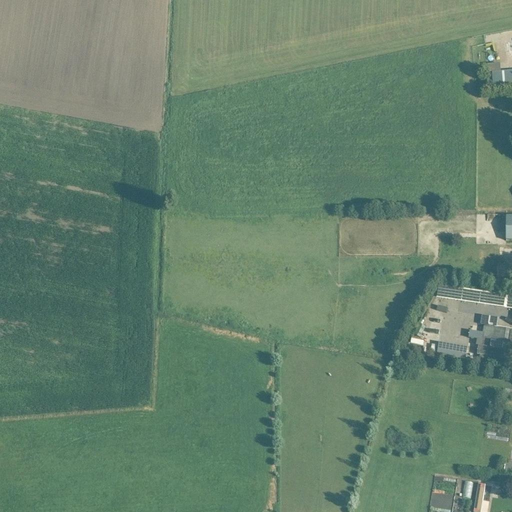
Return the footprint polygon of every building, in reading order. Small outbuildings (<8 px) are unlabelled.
[(511,71),(500,73),(500,65),(487,65),(488,73),(492,73),(493,89),(511,87),(511,71)] [(503,258),(504,266),(511,264),(511,262),(511,256),(503,258)] [(466,266),(479,267),(479,272),(493,272),(493,262),(466,261),(466,266)] [(454,282),(454,287),(448,287),(447,293),(462,295),(464,283),(454,282)] [(489,317),(505,317),(505,308),(489,307),(489,317)] [(478,347),(477,355),(480,356),(478,363),(508,368),(510,352),(511,352),(511,330),(497,328),(498,319),(482,316),(480,325),(484,326),(481,347),(478,347)] [(472,332),(471,339),(480,341),(482,334),(472,332)] [(467,349),(439,343),(436,356),(465,361),(467,349)] [(478,485),(473,511),(483,511),(487,486),(478,485)]
